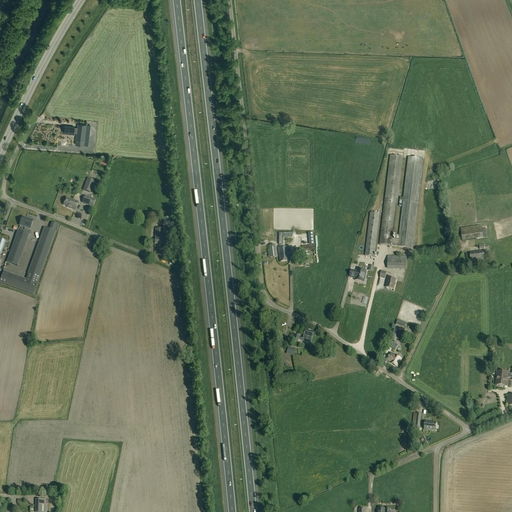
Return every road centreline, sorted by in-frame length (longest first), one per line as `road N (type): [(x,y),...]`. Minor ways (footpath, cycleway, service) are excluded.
road 1 (unclassified): [(511,416),(473,429),(329,331),(264,302),(229,0)]
road 2 (motorway): [(254,511),(198,0)]
road 3 (motorway): [(175,0),(230,511)]
road 4 (tertiary): [(0,155),(80,0)]
road 5 (unclassified): [(159,259),(3,196)]
